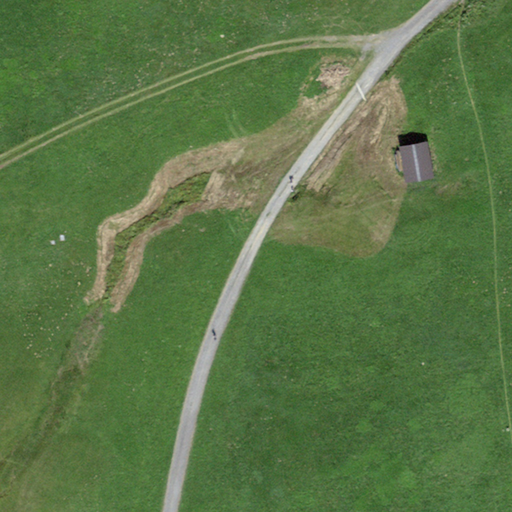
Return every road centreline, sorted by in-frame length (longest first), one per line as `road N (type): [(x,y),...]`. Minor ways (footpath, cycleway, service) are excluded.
road 1 (track): [(168,511),(209,354),(254,240),(378,69),(444,0)]
road 2 (track): [(405,39),(301,45),(206,71),(0,165)]
